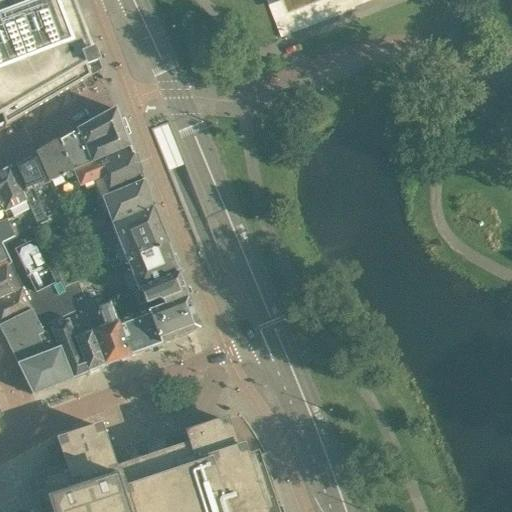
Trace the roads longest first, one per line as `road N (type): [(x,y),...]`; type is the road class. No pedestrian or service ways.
road 1 (tertiary): [(133,0),(273,327),(271,346)]
road 2 (residential): [(0,445),(63,412),(226,353),(271,346)]
road 3 (tertiary): [(271,346),(336,511)]
